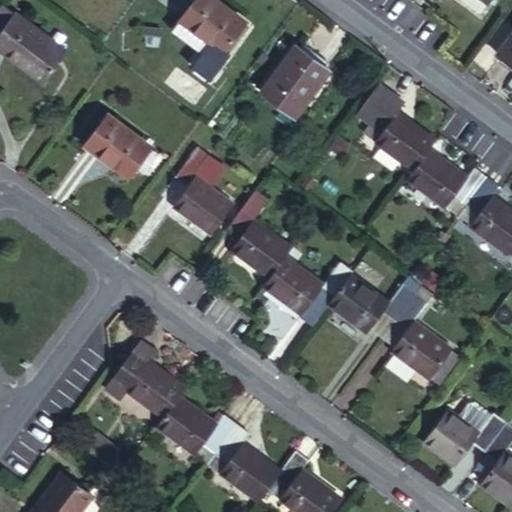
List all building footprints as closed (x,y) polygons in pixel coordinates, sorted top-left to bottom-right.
[(187,0),(181,0),(163,26),(193,48),(206,57),(207,56),(227,29),(187,0)] [(459,0),(478,14),(487,0),(459,0)] [(3,5),(0,8),(0,18),(5,22),(13,12),(3,5)] [(5,22),(0,18),(0,50),(43,82),(66,52),(13,12),(5,22)] [(193,48),(163,26),(156,36),(186,58),(193,48)] [(511,39),(497,59),(511,69),(511,39)] [(305,46),(273,90),(301,111),(333,67),(305,46)] [(206,57),(193,48),(186,58),(175,74),(193,87),(212,59),(207,56),(206,57)] [(369,120),(389,92),(377,82),(356,111),(369,120)] [(426,146),(431,138),(394,111),(401,101),(389,92),(369,120),(380,129),(372,140),(410,168),(426,146)] [(98,112),(75,144),(117,175),(124,166),(134,173),(151,150),(98,112)] [(195,145),(159,194),(210,232),(232,203),(208,186),(223,166),(195,145)] [(452,197),(463,205),(485,175),(473,167),(467,176),(426,146),(410,168),(405,175),(446,205),(452,197)] [(485,175),(463,205),(475,214),(468,222),(506,250),(511,242),(511,208),(490,193),(497,184),(485,175)] [(269,196),(255,186),(231,219),(243,228),(230,247),(268,276),(286,252),(291,245),(254,216),(269,196)] [(327,301),(349,271),(351,269),(340,261),(324,281),(286,252),(268,276),(262,284),(302,314),(307,307),(316,293),(327,301)] [(391,320),(415,289),(402,279),(386,300),(349,271),(327,301),(326,302),(363,330),(367,326),(378,311),(391,320)] [(429,299),(415,289),(391,320),(404,330),(393,345),(389,350),(427,378),(450,348),(414,320),(429,299)] [(307,307),(317,313),(326,302),(327,301),(316,293),(307,307)] [(367,326),(380,336),(391,320),(378,311),(367,326)] [(391,320),(380,336),(393,345),(404,330),(391,320)] [(127,389),(163,415),(178,395),(185,386),(147,358),(154,348),(142,339),(105,387),(120,398),(127,389)] [(202,442),(214,452),(236,422),(224,412),(216,423),(211,419),(178,395),(163,415),(156,424),(195,452),(202,442)] [(455,418),(474,432),(487,414),(471,402),(465,403),(455,418)] [(216,423),(224,412),(219,408),(211,419),(216,423)] [(480,452),(503,422),(489,412),(487,414),(474,432),(455,418),(444,410),(420,441),(450,463),(466,442),(480,452)] [(219,471),(258,499),(273,479),(279,470),(242,442),(250,431),(236,422),(214,452),(227,461),(219,471)] [(511,436),(511,428),(503,422),(480,452),(493,461),(475,485),(508,509),(511,504),(511,459),(501,452),(511,436)] [(85,446),(100,456),(111,440),(96,430),(85,446)] [(308,460),(294,450),(279,470),(273,479),(286,489),(279,498),(296,511),(329,511),(339,499),(300,470),(308,460)] [(59,467),(25,511),(75,511),(91,490),(59,467)]
